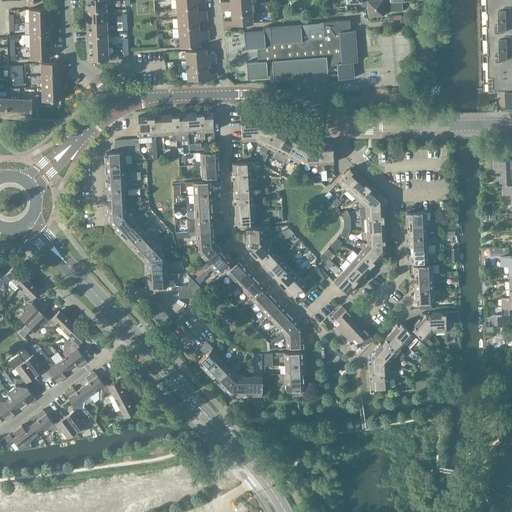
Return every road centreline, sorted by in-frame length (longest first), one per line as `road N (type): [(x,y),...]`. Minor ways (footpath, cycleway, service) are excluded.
road 1 (residential): [(298,312),(227,237),(221,95)]
road 2 (tertiary): [(284,511),(247,458),(132,331)]
road 3 (residential): [(337,126),(350,154),(394,197),(402,274),(362,314)]
road 4 (residential): [(422,0),(417,97),(351,100),(337,126)]
road 5 (tertiary): [(511,123),(337,126)]
road 6 (residential): [(132,331),(0,430)]
road 7 (tertiary): [(132,331),(23,221)]
road 8 (residential): [(98,221),(95,149),(117,131),(116,106)]
road 9 (residential): [(116,106),(71,58),(64,0)]
road 10 (tertiary): [(221,95),(259,96),(337,126)]
road 11 (tertiary): [(27,188),(116,106)]
